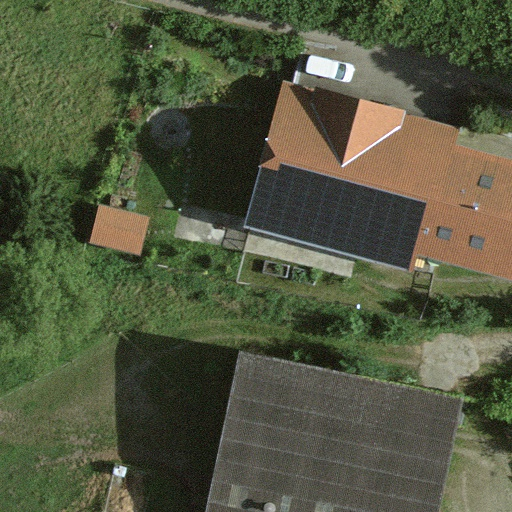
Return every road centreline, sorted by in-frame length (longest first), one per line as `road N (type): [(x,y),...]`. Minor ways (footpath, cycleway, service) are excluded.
road 1 (track): [(186,511),(186,491),(161,432),(159,386),(178,352),(211,336),(449,361),(511,354)]
road 2 (unclassified): [(243,0),(511,83)]
road 3 (track): [(511,287),(418,285),(357,268)]
